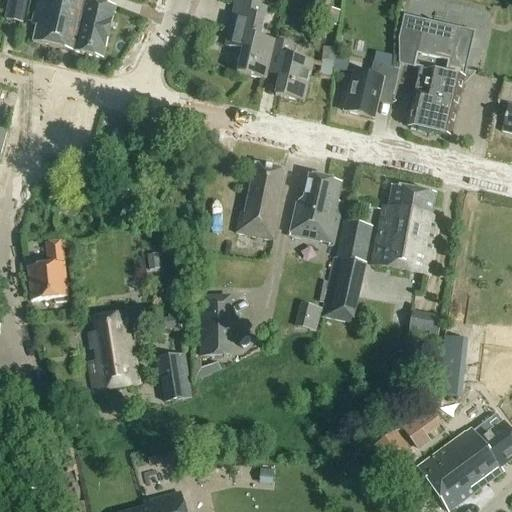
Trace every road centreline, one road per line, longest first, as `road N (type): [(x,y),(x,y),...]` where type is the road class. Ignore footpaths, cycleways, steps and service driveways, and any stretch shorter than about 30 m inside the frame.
road 1 (unclassified): [(144,102),(511,180)]
road 2 (unclassified): [(13,330),(2,255),(50,79)]
road 3 (unclassified): [(62,511),(13,330)]
